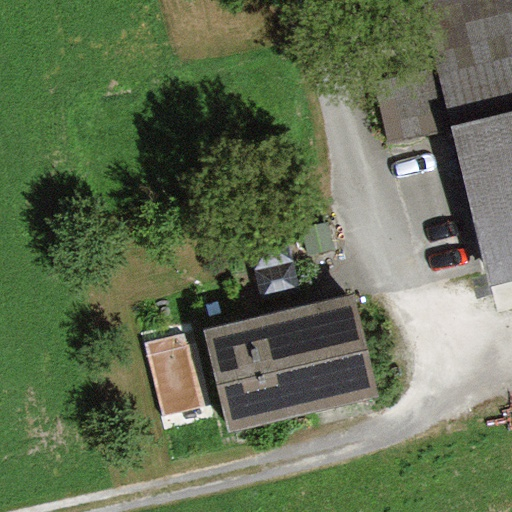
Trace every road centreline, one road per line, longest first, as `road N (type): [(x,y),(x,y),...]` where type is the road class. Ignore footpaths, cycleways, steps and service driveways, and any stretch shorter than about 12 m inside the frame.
road 1 (track): [(32,511),(511,397)]
road 2 (track): [(457,410),(307,0)]
